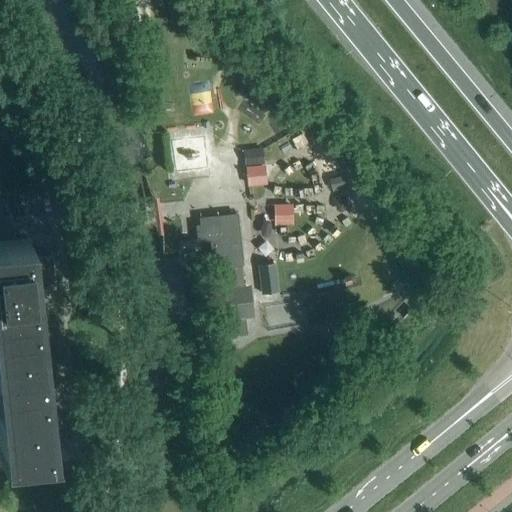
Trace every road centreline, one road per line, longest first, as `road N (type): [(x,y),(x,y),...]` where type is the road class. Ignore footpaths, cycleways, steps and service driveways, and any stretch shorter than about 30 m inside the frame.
road 1 (trunk): [(333,0),(503,208)]
road 2 (trunk): [(511,142),(396,0)]
road 3 (secondary): [(457,420),(344,511)]
